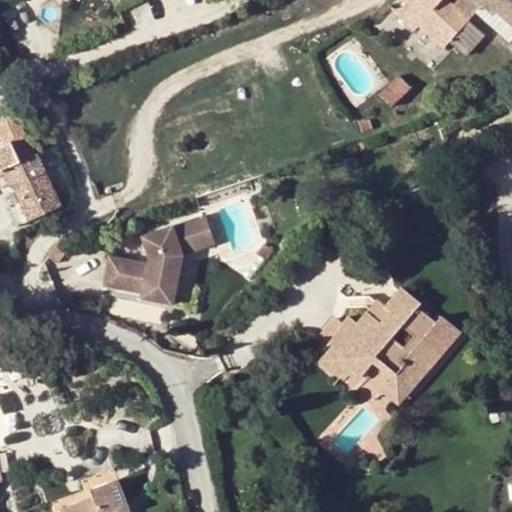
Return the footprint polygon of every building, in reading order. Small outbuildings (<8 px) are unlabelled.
[(511,40),(511,0),(454,0),(450,5),(445,0),(408,0),(401,8),(420,25),(444,47),(449,41),(470,19),(477,11),(511,42),(511,40)] [(420,25),(401,8),(395,15),(414,32),(420,25)] [(467,56),(487,34),(470,19),(449,41),(467,56)] [(396,72),(377,93),(390,106),(410,85),(396,72)] [(12,141),(0,146),(0,169),(8,166),(32,220),(59,208),(35,154),(20,160),(12,141)] [(8,166),(0,169),(0,188),(18,227),(32,220),(8,166)] [(158,260),(118,252),(112,280),(141,286),(143,275),(154,276),(151,288),(150,294),(181,300),(191,251),(204,246),(202,239),(222,232),(215,211),(152,232),(159,252),(158,260)] [(222,232),(202,239),(204,246),(224,239),(222,232)] [(282,244),(273,238),(266,248),(275,254),(282,244)] [(154,276),(143,275),(141,286),(151,288),(154,276)] [(350,316),(342,328),(345,331),(335,343),(345,353),(342,357),(364,376),(378,359),(394,373),(411,388),(458,333),(438,316),(436,320),(419,307),(423,302),(404,286),(377,319),(370,312),(360,324),(350,316)] [(345,331),(342,328),(332,320),(318,337),(331,347),(335,343),(345,331)] [(345,353),(335,343),(331,347),(320,362),(340,380),(346,374),(358,383),(364,376),(342,357),(345,353)] [(396,405),(411,388),(394,373),(377,391),(396,405)] [(97,497),(78,505),(80,511),(131,511),(118,480),(95,490),(97,497)]
